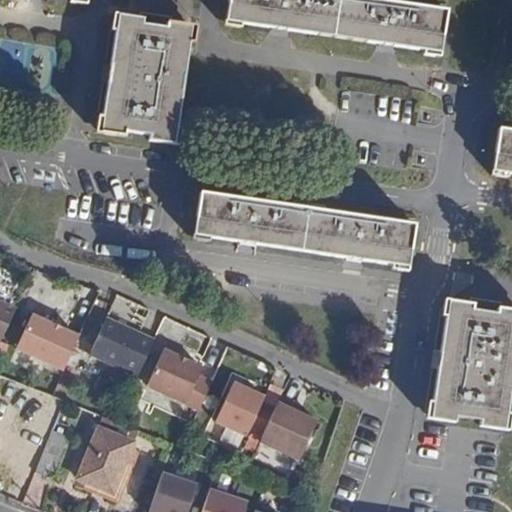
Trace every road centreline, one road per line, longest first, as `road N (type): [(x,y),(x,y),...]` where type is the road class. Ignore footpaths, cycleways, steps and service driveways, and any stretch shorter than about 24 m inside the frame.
road 1 (residential): [(444,201),(0,152)]
road 2 (residential): [(400,412),(121,282),(0,239)]
road 3 (residential): [(464,84),(205,44),(211,0)]
road 4 (residential): [(400,412),(417,296),(438,263),(444,201)]
